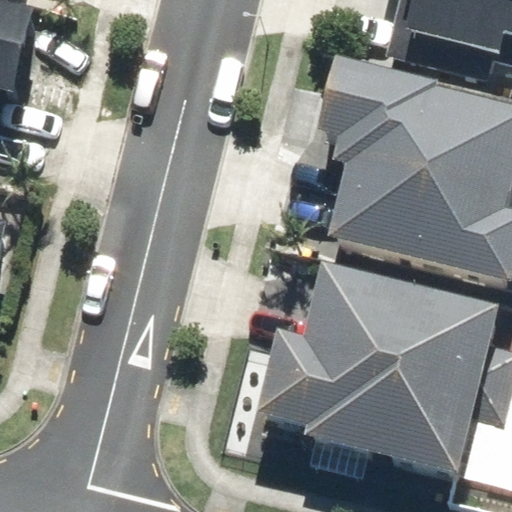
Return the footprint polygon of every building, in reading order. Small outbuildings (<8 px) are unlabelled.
[(511,0),(428,0),(418,44),(511,66),(511,0)] [(0,114),(3,102),(33,109),(53,23),(0,10),(0,114)] [(454,91),(350,66),(331,145),(353,150),(348,170),(360,173),(342,247),(511,287),(511,111),(452,97),(454,91)] [(0,313),(6,315),(25,236),(0,229),(0,313)] [(319,446),(471,483),(485,426),(511,432),(511,356),(503,355),(511,317),(511,314),(336,272),(319,342),(293,336),(271,425),(321,437),(319,446)]
